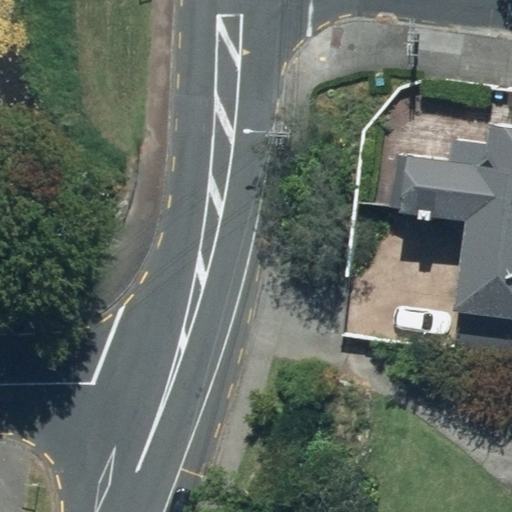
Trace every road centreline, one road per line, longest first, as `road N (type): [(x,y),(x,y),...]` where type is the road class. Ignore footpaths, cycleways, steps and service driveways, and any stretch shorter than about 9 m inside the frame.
road 1 (tertiary): [(237,0),(231,124),(210,243),(167,372)]
road 2 (residential): [(0,378),(167,372)]
road 3 (tertiary): [(167,372),(114,511)]
